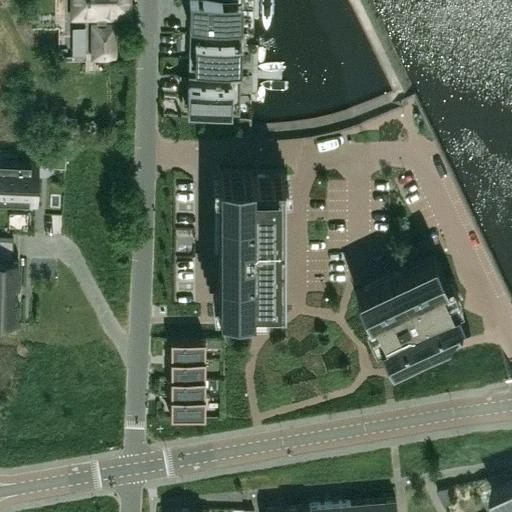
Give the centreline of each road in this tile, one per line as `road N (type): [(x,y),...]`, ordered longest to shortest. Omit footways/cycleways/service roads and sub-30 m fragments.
road 1 (residential): [(146,156),(402,157),(423,167),(489,299),(511,326)]
road 2 (residential): [(129,468),(511,403)]
road 3 (unclassified): [(129,468),(146,156)]
road 4 (unclassified): [(146,156),(147,0)]
road 5 (residential): [(129,468),(0,491)]
